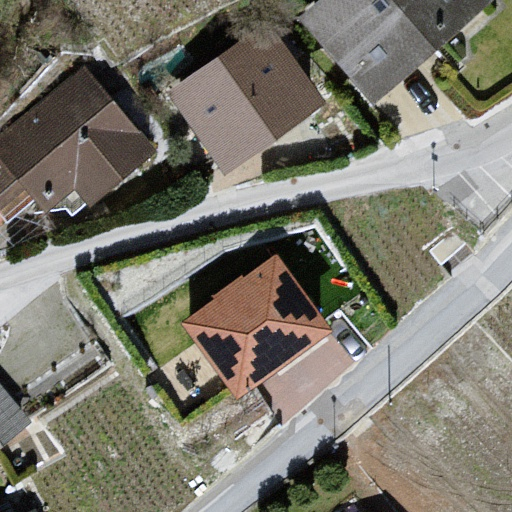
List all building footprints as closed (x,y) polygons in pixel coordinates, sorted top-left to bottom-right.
[(511,16),(511,6),(506,0),(354,0),(319,31),(396,119),(511,16)] [(335,119),(279,41),(191,103),(247,181),(335,119)] [(167,160),(97,85),(12,164),(82,239),(167,160)] [(233,394),(334,331),(281,245),(179,307),(233,394)] [(0,461),(34,440),(0,386),(0,461)]
